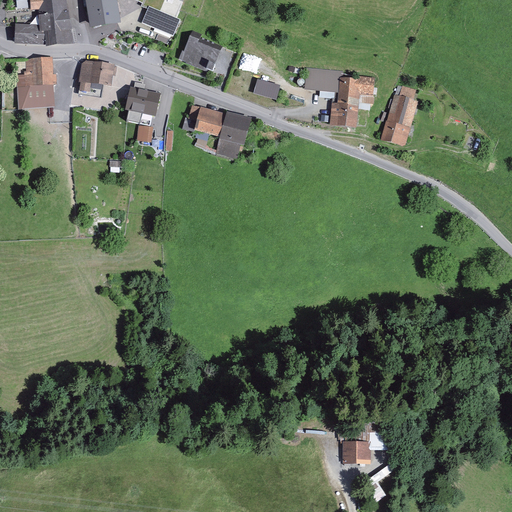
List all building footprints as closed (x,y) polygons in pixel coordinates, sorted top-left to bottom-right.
[(73,44),(66,0),(29,0),(31,11),(38,11),(40,25),(15,25),(15,45),(46,46),(73,44)] [(85,0),(90,29),(121,24),(117,0),(85,0)] [(180,19),(149,7),(142,24),(173,37),(180,19)] [(222,46),(191,34),(181,61),(212,73),(222,46)] [(260,67),(262,53),(244,51),(242,64),(260,67)] [(52,58),(24,59),(24,75),(17,75),(18,108),(54,106),(52,58)] [(113,68),(82,65),(78,92),(110,96),(113,68)] [(344,71),(306,68),(304,91),(339,93),(338,104),(332,104),(330,128),(357,130),(360,95),(373,96),(374,80),(343,78),(344,71)] [(280,86),(257,79),(253,94),(276,101),(280,86)] [(419,98),(394,89),(377,137),(402,145),(419,98)] [(155,96),(134,91),(130,110),(150,115),(155,96)] [(220,137),(226,114),(200,107),(194,130),(220,137)] [(251,118),(227,112),(226,114),(220,137),(220,139),(241,145),(244,146),(251,118)] [(153,139),(155,123),(140,122),(138,138),(153,139)] [(241,145),(220,139),(216,154),(237,160),(241,145)] [(372,446),(388,446),(388,429),(372,429),(372,446)] [(363,445),(340,446),(340,465),(364,465),(363,445)] [(380,498),(390,491),(382,480),(397,470),(391,461),(366,478),(380,498)]
